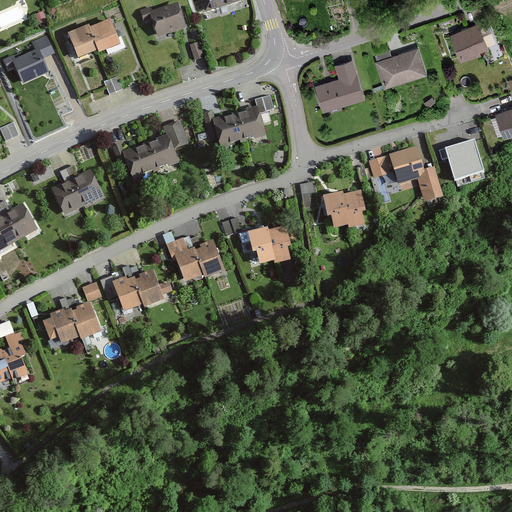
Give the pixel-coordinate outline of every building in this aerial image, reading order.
[(199,0),(204,14),(238,3),(237,0),(199,0)] [(143,24),(150,22),(156,40),(183,30),(174,6),(152,14),(150,9),(139,13),(143,24)] [(450,34),(460,63),(480,55),(479,52),(487,48),(482,35),(490,32),(485,17),(475,20),(476,24),(450,34)] [(89,31),(97,53),(99,56),(119,48),(109,23),(89,31)] [(97,53),(89,31),(88,28),(67,37),(76,61),(97,53)] [(6,72),(13,69),(20,86),(48,75),(42,61),(54,56),(47,39),(31,46),(35,53),(14,62),(13,58),(2,62),(6,72)] [(199,45),(189,48),(194,63),(204,59),(199,45)] [(426,76),(418,48),(392,56),(391,50),(376,55),(377,60),(374,61),(383,90),(426,76)] [(364,101),(353,60),(334,65),(338,80),(315,86),(322,112),(364,101)] [(116,79),(104,84),(110,97),(122,92),(116,79)] [(234,115),(243,143),(266,135),(260,116),(274,111),(270,97),(254,102),(256,108),(234,115)] [(434,105),(431,100),(424,104),(427,109),(434,105)] [(511,107),(494,114),(503,139),(511,135),(511,107)] [(243,143),(234,115),(213,121),(211,114),(202,116),(210,141),(215,139),(219,150),(243,143)] [(145,145),(156,173),(178,164),(173,152),(188,146),(179,123),(162,130),(165,138),(145,145)] [(12,124),(0,129),(0,133),(5,143),(18,137),(12,124)] [(484,172),(475,139),(446,148),(456,181),(484,172)] [(156,173),(145,145),(123,154),(121,147),(112,150),(121,171),(126,169),(131,183),(156,173)] [(422,170),(415,147),(369,161),(375,179),(394,173),(397,184),(416,178),(424,204),(444,198),(434,167),(422,170)] [(65,171),(84,208),(103,199),(89,172),(77,178),(72,168),(65,171)] [(84,208),(65,171),(58,174),(63,185),(50,191),(64,218),(84,208)] [(319,208),(315,183),(301,186),(305,210),(319,208)] [(341,195),(321,199),(326,220),(330,220),(332,232),(346,229),(347,232),(362,229),(359,215),(363,215),(359,194),(341,198),(341,195)] [(0,204),(0,210),(18,243),(36,233),(21,206),(10,213),(4,203),(0,204)] [(0,252),(18,243),(0,210),(0,252)] [(241,233),(236,220),(220,226),(225,239),(241,233)] [(266,230),(238,237),(241,247),(248,245),(251,257),(255,256),(258,268),(273,264),(274,267),(288,264),(284,248),(288,247),(284,229),(267,233),(266,230)] [(189,239),(166,247),(172,264),(175,263),(184,286),(204,278),(205,281),(223,274),(212,243),(200,248),(196,240),(190,242),(189,239)] [(111,276),(112,278),(100,283),(108,302),(115,299),(122,314),(141,307),(142,310),(163,302),(161,298),(170,294),(166,284),(158,288),(151,273),(140,277),(137,269),(130,272),(128,268),(121,271),(122,272),(111,276)] [(96,286),(82,291),(88,304),(101,299),(96,286)] [(331,294),(325,297),(328,302),(333,300),(331,294)] [(70,315),(79,340),(80,343),(99,336),(88,305),(74,310),(75,313),(70,315)] [(79,340),(70,315),(69,313),(63,315),(63,312),(49,317),(50,321),(42,324),(49,344),(57,341),(59,347),(79,340)] [(1,354),(11,381),(11,383),(26,378),(20,360),(24,358),(19,345),(23,344),(20,336),(15,338),(10,324),(0,327),(0,341),(4,340),(8,352),(1,354)] [(456,343),(444,353),(451,362),(463,351),(456,343)] [(0,385),(11,381),(1,354),(0,351),(0,385)]
